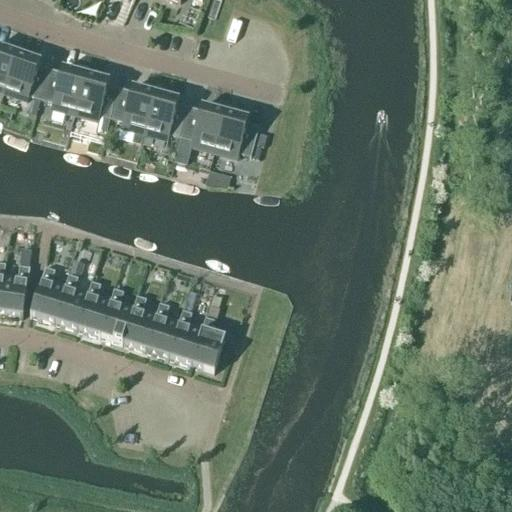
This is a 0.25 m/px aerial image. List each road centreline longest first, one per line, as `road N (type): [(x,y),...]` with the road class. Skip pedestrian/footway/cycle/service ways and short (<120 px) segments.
road 1 (residential): [(0,15),(274,95)]
road 2 (residential): [(0,335),(223,401)]
